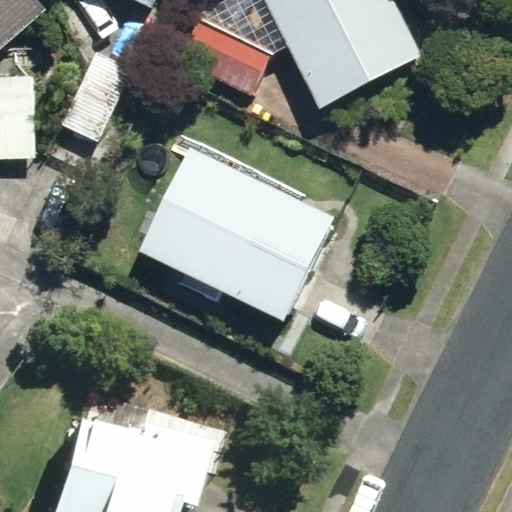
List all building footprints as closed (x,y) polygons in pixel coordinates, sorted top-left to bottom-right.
[(0,0),(0,64),(50,22),(31,0),(0,0)] [(112,0),(157,22),(167,0),(112,0)] [(225,0),(191,0),(186,12),(214,26),(225,0)] [(264,0),(326,123),(431,70),(395,0),(264,0)] [(181,71),(254,106),(276,62),(203,27),(181,71)] [(67,133),(105,151),(138,78),(100,61),(67,133)] [(0,161),(34,162),(35,84),(0,83),(0,161)] [(147,266),(293,339),(345,237),(198,163),(147,266)] [(55,511),(177,511),(190,475),(76,442),(55,511)]
